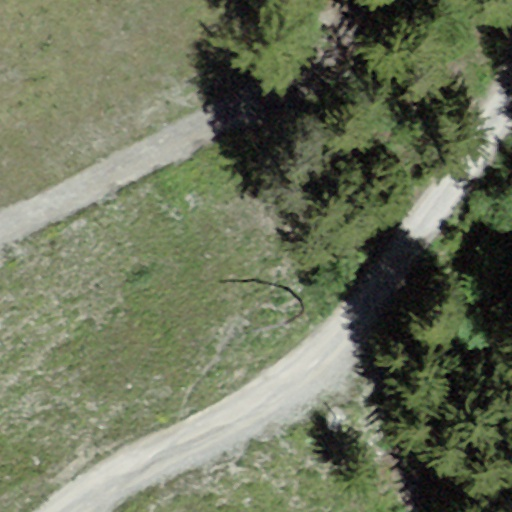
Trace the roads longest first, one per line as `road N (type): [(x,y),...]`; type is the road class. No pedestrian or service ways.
road 1 (track): [(129,511),(436,289),(511,174)]
road 2 (track): [(0,218),(308,71),(386,0)]
